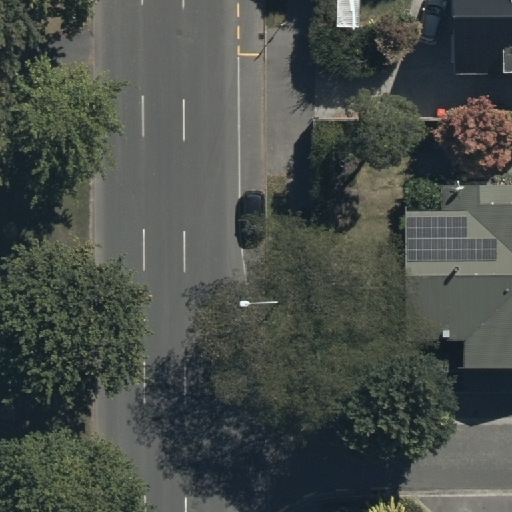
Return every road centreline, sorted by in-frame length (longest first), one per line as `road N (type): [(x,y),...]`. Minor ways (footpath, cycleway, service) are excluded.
road 1 (primary): [(161,0),(164,458)]
road 2 (residential): [(164,458),(511,453)]
